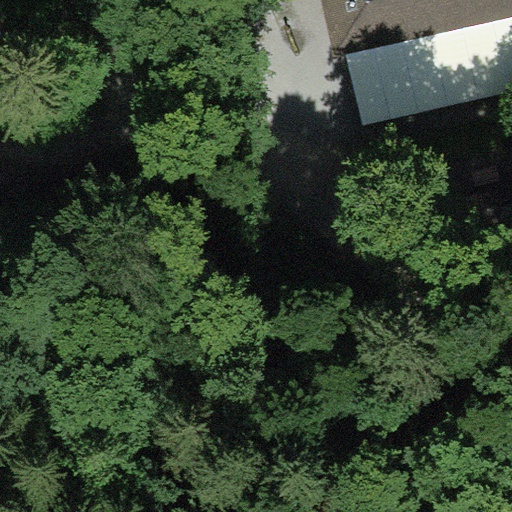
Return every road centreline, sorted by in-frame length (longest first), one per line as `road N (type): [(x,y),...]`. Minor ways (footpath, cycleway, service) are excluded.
road 1 (track): [(138,127),(352,252),(511,360)]
road 2 (track): [(138,127),(511,59)]
road 3 (track): [(0,59),(138,127)]
